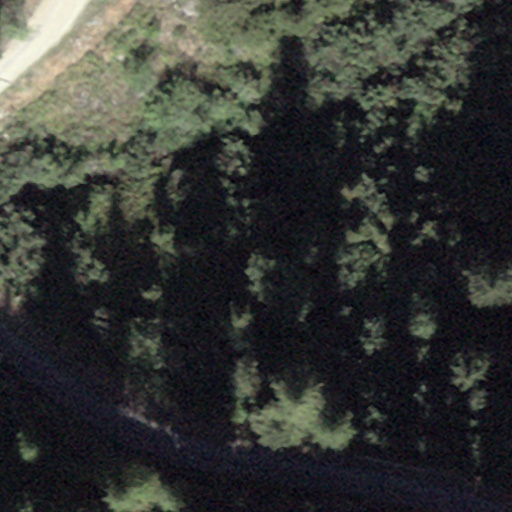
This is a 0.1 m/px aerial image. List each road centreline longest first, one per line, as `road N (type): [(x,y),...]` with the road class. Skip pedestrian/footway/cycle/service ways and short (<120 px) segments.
road 1 (track): [(0,335),(120,423),(511,508)]
road 2 (track): [(86,0),(0,87)]
